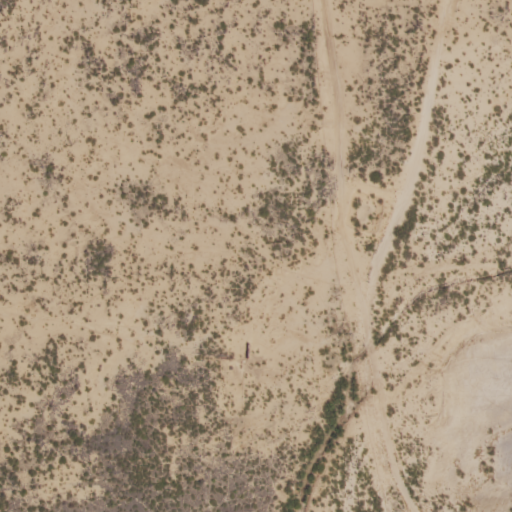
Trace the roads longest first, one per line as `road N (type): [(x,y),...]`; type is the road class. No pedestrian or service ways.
road 1 (track): [(356,511),(360,366),(305,110),(300,0)]
road 2 (track): [(356,345),(433,0)]
